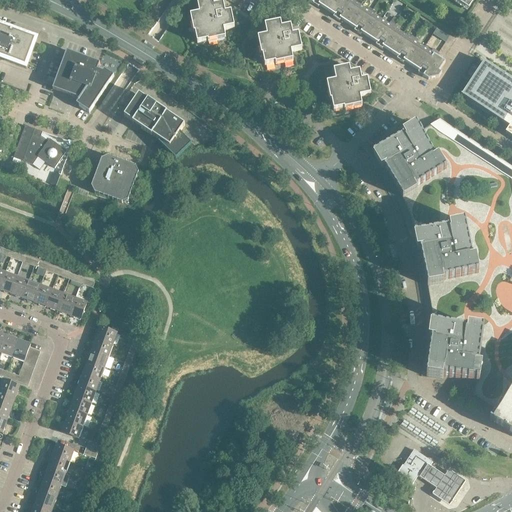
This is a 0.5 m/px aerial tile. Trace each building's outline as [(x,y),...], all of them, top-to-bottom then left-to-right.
[(199,14),(190,16),(190,17),(192,17),(193,24),(192,24),(192,25),(192,26),(196,25),(197,28),(197,32),(193,33),(194,33),(194,34),(195,34),(196,37),(197,44),(208,42),(208,43),(209,43),(208,39),(215,38),(216,41),(217,41),(217,37),(224,36),(224,40),(226,39),(224,30),(234,28),(234,24),(233,20),(232,16),(231,12),(225,14),(223,5),(214,6),(213,0),(209,1),(208,2),(205,2),(201,3),(199,3),(197,4),(199,14)] [(307,0),(308,1),(313,5),(314,3),(327,11),(334,0),(307,0)] [(334,0),(327,11),(348,25),(360,7),(353,2),(354,0),(334,0)] [(474,0),(455,0),(469,8),(474,0)] [(376,13),(372,11),(369,8),(367,11),(360,7),(348,25),(369,38),(381,20),(374,16),(376,13)] [(390,52),(398,40),(402,34),(395,30),(397,27),(390,22),(388,25),(381,20),(369,38),(390,52)] [(281,22),(265,26),(267,36),(258,38),(258,39),(259,39),(261,46),(259,46),(259,48),(263,47),(265,54),(261,55),(261,56),(262,56),(264,66),(275,64),(275,65),(276,65),(276,61),(283,60),(284,63),(285,63),(284,59),(291,58),(292,62),(293,61),(291,52),(302,50),(299,34),(293,36),(291,27),(282,28),(281,22)] [(0,59),(26,69),(36,41),(0,27),(0,59)] [(411,66),(423,48),(416,44),(418,41),(411,36),(409,39),(402,34),(398,40),(390,52),(411,66)] [(439,72),(441,69),(445,63),(437,57),(439,55),(432,50),(430,53),(423,48),(411,66),(424,75),(423,77),(428,80),(439,78),(442,73),(439,72)] [(53,90),(79,100),(76,105),(89,114),(114,77),(104,70),(102,72),(98,71),(100,64),(67,52),(53,90)] [(511,80),(483,62),(461,95),(509,127),(505,133),(511,137),(511,80)] [(349,68),(333,71),(336,82),(326,84),(327,85),(328,84),(330,92),(328,92),(328,93),(332,92),(334,99),(330,100),(330,101),(331,101),(333,111),(344,109),(344,110),(345,110),(345,106),(352,105),(352,109),(354,108),(353,105),(360,103),(361,107),(362,107),(360,98),(371,96),(367,80),(362,81),(360,72),(351,74),(349,68)] [(124,117),(133,123),(132,124),(134,125),(135,123),(142,128),(142,129),(160,141),(158,143),(170,155),(176,161),(192,145),(180,133),(185,126),(139,95),(124,117)] [(373,156),(370,158),(378,171),(383,179),(388,188),(393,197),(398,206),(402,215),(406,226),(410,237),(412,245),(415,252),(417,262),(419,272),(421,281),(423,291),(424,301),(425,309),(426,317),(426,325),(426,333),(426,341),(423,340),(423,352),(422,364),(421,376),(421,377),(426,378),(427,378),(427,376),(428,375),(437,376),(443,377),(448,378),(454,379),(460,380),(463,380),(466,381),(472,381),(476,382),(474,395),(496,409),(499,411),(501,412),(497,417),(494,422),(490,420),(489,421),(497,426),(500,428),(504,430),(507,432),(510,435),(511,435),(511,168),(509,166),(439,121),(433,124),(423,130),(420,132),(420,131),(417,125),(416,125),(416,126),(417,128),(404,136),(396,141),(387,146),(378,152),(373,155),(373,156)] [(48,142),(40,138),(42,133),(25,126),(13,158),(33,165),(38,157),(55,169),(60,162),(61,162),(62,160),(62,159),(67,152),(50,140),(48,142)] [(128,201),(130,197),(138,174),(135,167),(108,157),(101,160),(91,187),(94,194),(122,204),(128,201)] [(38,177),(44,168),(39,165),(34,174),(38,177)] [(0,248),(0,249),(0,254),(7,257),(9,251),(0,248)] [(22,263),(24,257),(13,253),(11,258),(22,263)] [(34,267),(36,261),(24,257),(22,263),(34,267)] [(40,263),(38,269),(45,271),(47,266),(40,263)] [(47,266),(45,271),(53,274),(55,269),(47,266)] [(69,280),(71,274),(59,270),(57,275),(69,280)] [(5,273),(0,287),(0,290),(5,292),(5,291),(11,294),(10,295),(17,277),(5,273)] [(80,284),(82,279),(71,274),(69,280),(80,284)] [(10,295),(16,297),(16,296),(22,298),(28,281),(17,277),(10,295)] [(86,280),(84,285),(93,289),(95,283),(86,280)] [(22,298),(22,299),(28,301),(28,300),(34,302),(40,285),(28,281),(22,298)] [(34,302),(34,303),(39,305),(40,304),(45,306),(51,290),(40,285),(34,302)] [(45,306),(46,306),(45,307),(51,310),(51,309),(57,311),(57,312),(64,294),(51,290),(45,306)] [(69,315),(75,298),(64,294),(57,312),(63,314),(63,313),(69,315)] [(75,298),(69,315),(69,316),(74,318),(75,317),(81,320),(87,303),(75,298)] [(100,327),(98,333),(99,334),(97,339),(96,339),(95,340),(113,346),(117,334),(100,327)] [(7,337),(7,336),(0,353),(12,358),(19,340),(13,338),(13,339),(7,337)] [(19,341),(19,340),(12,358),(23,362),(24,362),(25,359),(27,354),(29,348),(30,348),(31,345),(25,343),(25,344),(19,341)] [(113,346),(95,340),(94,345),(92,351),(91,351),(91,352),(108,358),(113,346)] [(133,340),(130,349),(136,351),(139,342),(133,340)] [(41,352),(30,348),(29,348),(27,354),(38,358),(41,352)] [(108,358),(91,352),(89,356),(90,357),(88,363),(87,362),(87,364),(104,370),(108,358)] [(124,364),(130,366),(134,354),(129,352),(124,364)] [(25,359),(36,363),(38,358),(27,354),(25,359)] [(24,362),(23,362),(22,364),(34,369),(36,363),(25,359),(24,362)] [(20,370),(32,375),(34,369),(22,364),(20,370)] [(82,375),(100,381),(104,370),(87,364),(85,368),(86,368),(84,374),(83,374),(82,375)] [(120,376),(126,378),(130,366),(124,364),(120,376)] [(18,376),(30,380),(32,375),(20,370),(18,376)] [(82,375),(81,380),(82,380),(80,386),(96,392),(100,381),(82,375)] [(16,381),(28,386),(30,380),(18,376),(16,381)] [(119,379),(116,387),(121,389),(124,381),(119,379)] [(19,386),(3,380),(0,387),(0,392),(15,398),(16,399),(18,393),(17,392),(19,386)] [(80,386),(79,385),(76,391),(77,392),(75,398),(92,404),(96,392),(80,386)] [(116,387),(113,394),(119,396),(121,389),(116,387)] [(14,405),(13,404),(15,398),(0,392),(0,405),(11,410),(12,410),(14,405)] [(75,398),(74,397),(72,403),(73,403),(71,409),(87,416),(92,404),(75,398)] [(111,401),(108,410),(113,412),(116,403),(111,401)] [(11,410),(0,405),(0,419),(6,422),(6,421),(7,422),(9,416),(8,416),(11,410)] [(71,409),(70,409),(68,415),(69,415),(67,421),(83,427),(87,416),(71,409)] [(108,410),(105,418),(110,420),(113,412),(108,410)] [(67,421),(66,421),(64,426),(65,427),(62,433),(79,439),(83,427),(67,421)] [(102,425),(99,434),(104,436),(107,427),(102,425)] [(87,449),(98,453),(100,447),(89,443),(87,449)] [(70,463),(74,451),(57,445),(55,451),(56,451),(53,457),(70,463)] [(87,449),(85,455),(96,459),(98,453),(87,449)] [(414,482),(418,477),(422,479),(432,463),(414,451),(403,466),(402,466),(398,472),(397,474),(412,485),(414,482)] [(70,463),(53,457),(52,456),(50,462),(51,463),(49,468),(66,475),(70,463)] [(432,496),(449,508),(458,495),(466,482),(448,471),(444,477),(426,465),(418,478),(430,486),(436,489),(432,496)] [(47,474),(45,480),(61,486),(65,488),(69,476),(66,475),(49,468),(48,468),(46,474),(47,474)] [(84,474),(82,481),(87,483),(90,476),(84,474)] [(61,486),(45,480),(44,480),(42,485),(43,486),(40,492),(57,498),(61,486)] [(82,481),(79,488),(84,490),(87,483),(82,481)] [(57,498),(40,492),(40,491),(37,497),(38,497),(36,503),(53,510),(57,498)] [(76,496),(73,504),(78,506),(81,498),(76,496)] [(51,511),(53,510),(36,503),(35,503),(33,509),(34,509),(33,511),(51,511)]
